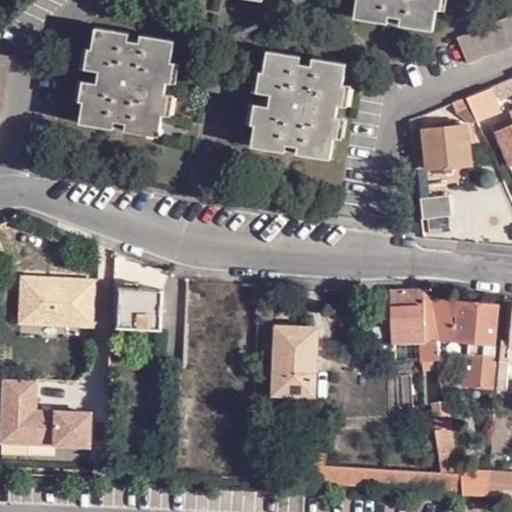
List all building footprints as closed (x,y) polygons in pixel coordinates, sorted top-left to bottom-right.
[(358,0),(356,19),(388,23),(390,16),(402,19),(401,25),(433,31),(437,10),(441,10),(442,0),(358,0)] [(468,65),(511,46),(511,16),(458,38),(468,65)] [(127,132),(160,138),(163,115),(166,116),(170,96),(165,95),(167,83),(172,83),(175,64),(172,63),(175,42),(142,36),(141,44),(129,42),(130,34),(97,29),(94,50),(90,49),(86,69),(101,72),(99,84),(84,81),(81,102),(85,102),(81,124),(114,129),(115,122),(128,124),(127,132)] [(298,154),(330,160),(334,138),(338,139),(341,119),(337,118),(338,105),(343,106),(347,87),(343,86),(346,65),(314,59),(313,67),(300,65),(301,58),(268,52),(265,74),(261,73),(258,93),(272,95),(270,107),(256,105),(252,125),(256,125),(253,147),(285,152),(287,145),(299,147),(298,154)] [(0,125),(12,56),(0,54),(0,125)] [(511,80),(492,89),(498,102),(511,95),(511,80)] [(468,99),(478,123),(501,113),(498,102),(492,89),(468,99)] [(472,125),(478,123),(468,99),(453,105),(457,114),(472,125)] [(412,127),(411,121),(411,120),(404,123),(404,130),(412,127)] [(511,126),(498,134),(511,169),(511,168),(511,126)] [(425,131),(428,161),(428,168),(429,169),(471,166),(467,128),(425,131)] [(413,131),(416,162),(428,161),(425,131),(413,131)] [(421,200),(422,218),(455,215),(452,195),(421,200)] [(28,230),(22,215),(12,221),(13,222),(19,235),(28,230)] [(168,280),(168,262),(123,261),(122,279),(168,280)] [(15,290),(74,288),(73,279),(14,281),(15,290)] [(121,328),(164,330),(166,290),(142,288),(139,282),(127,283),(124,288),(120,288),(121,328)] [(76,328),(74,288),(15,290),(17,326),(37,325),(37,329),(76,328)] [(431,302),(430,292),(423,293),(426,345),(438,344),(436,328),(431,302)] [(426,345),(423,293),(391,293),(394,345),(422,344),(426,345)] [(499,361),(500,359),(500,354),(500,348),(494,348),(497,308),(456,305),(431,302),(436,328),(438,344),(467,346),(464,381),(465,386),(468,390),(497,393),(497,389),(499,361)] [(276,396),(313,397),(314,333),(278,331),(276,396)] [(395,358),(423,358),(422,344),(394,345),(395,358)] [(439,349),(438,344),(426,345),(422,344),(423,358),(423,365),(442,366),(441,361),(439,349)] [(511,348),(500,347),(500,348),(500,354),(500,359),(511,360),(511,348)] [(499,361),(497,389),(511,390),(511,388),(511,360),(500,359),(499,361)] [(440,372),(443,372),(442,366),(423,365),(423,373),(440,372)] [(398,409),(412,409),(410,377),(397,377),(398,409)] [(2,444),(90,448),(91,416),(36,413),(37,384),(5,382),(2,444)] [(313,406),(313,397),(276,396),(275,406),(313,406)] [(434,431),(452,430),(448,404),(445,404),(431,404),(431,406),(434,431)] [(461,493),(459,472),(452,430),(434,431),(440,473),(343,469),(343,486),(461,493)] [(308,467),(324,468),(324,458),(326,458),(326,455),(309,456),(308,457),(308,458),(308,467)] [(308,484),(343,486),(343,469),(324,468),(308,467),(308,484)] [(461,493),(462,496),(476,496),(472,472),(459,472),(461,493)] [(487,498),(511,500),(511,474),(489,473),(487,498)]
